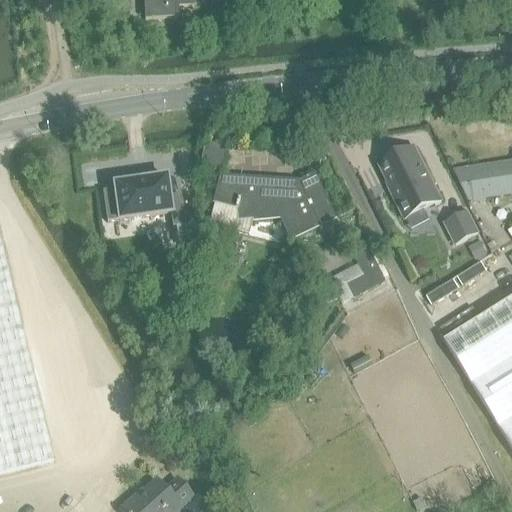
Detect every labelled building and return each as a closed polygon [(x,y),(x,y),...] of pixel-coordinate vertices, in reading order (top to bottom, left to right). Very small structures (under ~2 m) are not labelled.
[(142,0),(143,22),(178,20),(177,9),(207,8),(206,0),(142,0)] [(204,144),(202,168),(227,169),(228,145),(204,144)] [(413,150),(377,168),(405,223),(441,205),(413,150)] [(511,164),(453,174),(467,203),(471,203),(471,207),(486,205),(485,201),(511,196),(511,164)] [(209,227),(234,233),(248,236),(252,222),(281,220),(290,240),(333,220),(313,178),(288,190),(286,190),(280,193),(281,188),(239,186),(220,181),(209,227)] [(113,192),(101,194),(106,224),(118,222),(118,223),(169,215),(171,229),(183,227),(179,197),(167,198),(165,180),(113,188),(113,192)] [(466,215),(445,226),(456,247),(477,237),(466,215)] [(363,278),(345,287),(351,300),(352,301),(385,284),(384,283),(368,252),(372,250),(366,239),(360,243),(362,246),(356,249),(359,255),(353,258),(357,267),(362,276),(363,278)] [(0,241),(0,474),(53,462),(2,250),(0,241)] [(492,255),(499,250),(494,242),(487,247),(492,255)] [(480,243),(468,249),(475,263),(486,257),(480,243)] [(327,306),(337,302),(335,297),(325,301),(327,306)] [(511,303),(445,346),(511,453),(511,303)] [(460,317),(460,318),(440,330),(447,342),(480,322),(472,310),(460,317)] [(181,511),(194,501),(177,483),(165,493),(156,483),(138,500),(136,498),(119,511),(181,511)]
